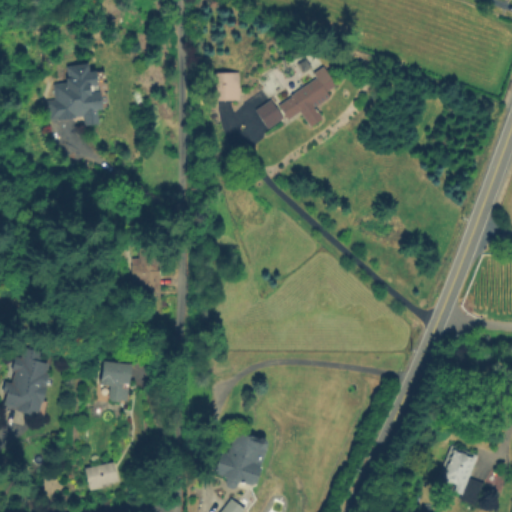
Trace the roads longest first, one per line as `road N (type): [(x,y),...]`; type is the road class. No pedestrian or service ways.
road 1 (residential): [(181,0),(177,511)]
road 2 (tertiary): [(511,114),(349,511)]
